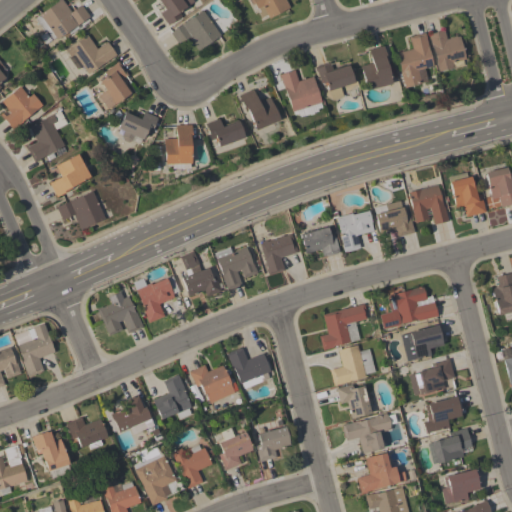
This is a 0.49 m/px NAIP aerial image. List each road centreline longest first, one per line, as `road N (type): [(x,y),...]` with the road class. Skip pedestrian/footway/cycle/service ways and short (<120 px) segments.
road 1 (residential): [(0,414),(279,307),(511,241)]
road 2 (secondary): [(114,259),(323,170),(450,135)]
road 3 (residential): [(180,91),(264,51),(458,0)]
road 4 (residential): [(511,482),(454,257)]
road 5 (residential): [(97,382),(0,174)]
road 6 (residential): [(328,511),(279,307)]
